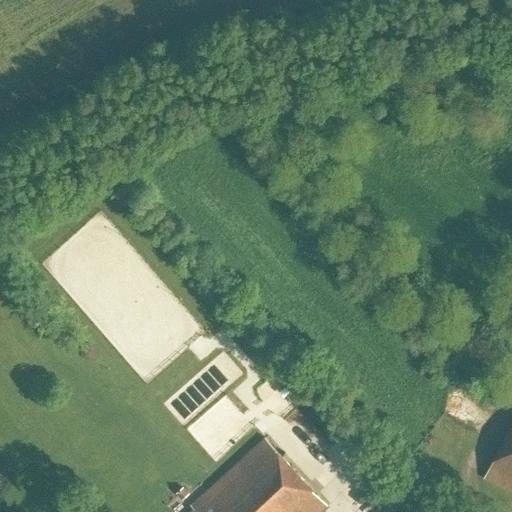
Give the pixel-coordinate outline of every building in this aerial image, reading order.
[(404,259),(393,273),(415,289),(425,274),(404,259)] [(511,424),(484,480),(511,494),(511,424)] [(321,511),(326,507),(265,439),(190,506),(195,511),(321,511)] [(149,464),(141,474),(152,482),(160,471),(149,464)] [(181,501),(189,494),(184,488),(176,494),(181,501)] [(409,511),(400,503),(391,511),(409,511)]
